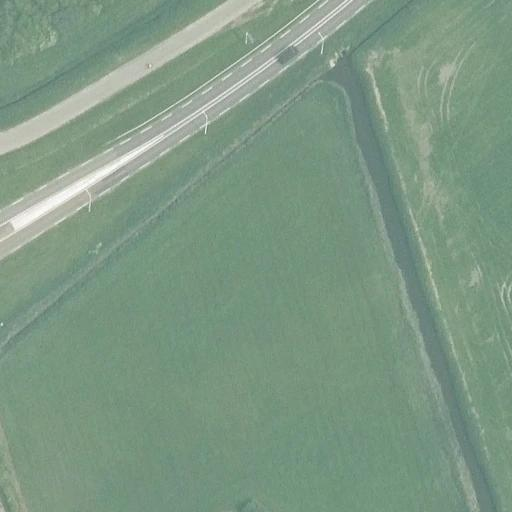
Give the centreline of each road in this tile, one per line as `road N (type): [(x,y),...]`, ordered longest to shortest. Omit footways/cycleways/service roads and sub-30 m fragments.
road 1 (secondary): [(50,203),(285,51),(348,0)]
road 2 (unclassified): [(0,140),(50,124),(242,0)]
